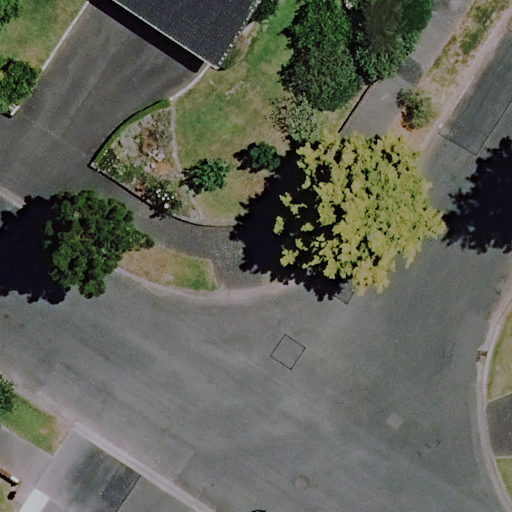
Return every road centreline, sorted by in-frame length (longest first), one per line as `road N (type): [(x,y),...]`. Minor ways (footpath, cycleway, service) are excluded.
road 1 (residential): [(0,275),(332,489)]
road 2 (residential): [(332,489),(511,182)]
